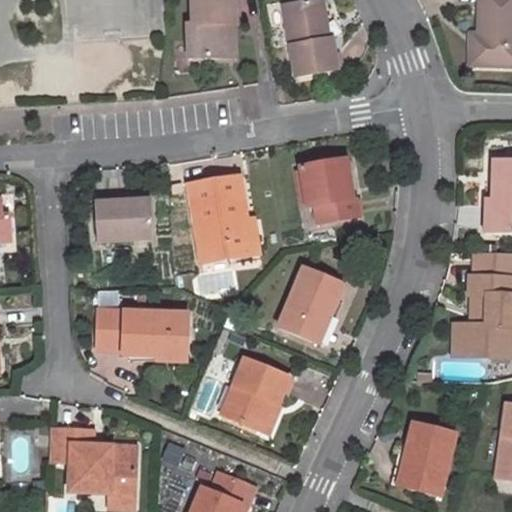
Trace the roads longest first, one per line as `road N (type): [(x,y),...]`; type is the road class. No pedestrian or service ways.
road 1 (residential): [(420,105),(429,195),(409,290),(310,511)]
road 2 (residential): [(420,105),(183,147),(49,155)]
road 3 (residential): [(49,155),(64,384)]
